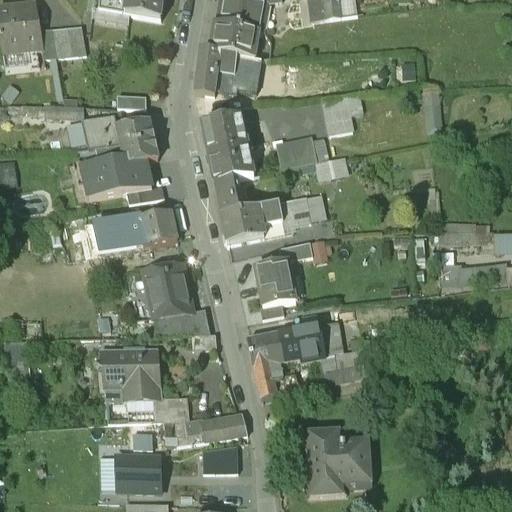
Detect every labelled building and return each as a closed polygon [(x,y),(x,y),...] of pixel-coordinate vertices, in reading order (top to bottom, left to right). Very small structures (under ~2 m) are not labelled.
[(101,0),(89,0),(87,17),(100,19),(101,0)] [(116,0),(101,0),(100,19),(114,20),(115,8),(116,0)] [(127,0),(116,0),(115,8),(127,9),(127,0)] [(163,0),(127,0),(127,9),(125,22),(160,26),(163,0)] [(280,0),(222,0),(218,28),(259,35),(264,7),(281,5),(280,0)] [(323,2),(309,3),(313,26),(326,24),(323,5),(323,2)] [(337,3),(323,5),(326,24),(341,22),(338,3),(337,3)] [(127,9),(115,8),(114,20),(125,22),(127,9)] [(36,16),(0,21),(0,35),(5,67),(43,61),(36,16)] [(254,63),(259,35),(218,28),(215,27),(209,56),(237,60),(254,63)] [(90,56),(80,55),(77,90),(87,91),(90,56)] [(209,56),(201,55),(195,98),(203,99),(214,100),(214,99),(216,89),(223,90),(224,78),(234,80),(237,60),(209,56)] [(254,63),(237,60),(234,80),(257,84),(259,71),(260,66),(260,65),(254,63)] [(357,135),(355,113),(365,112),(364,96),(327,99),(331,138),(357,135)] [(229,97),(214,99),(214,100),(203,99),(205,117),(231,114),(229,97)] [(311,106),(318,142),(331,139),(324,104),(311,106)] [(147,105),(118,106),(119,119),(148,118),(147,105)] [(83,119),(48,120),(48,132),(83,131),(83,119)] [(201,130),(208,159),(247,151),(240,122),(201,130)] [(149,131),(119,139),(117,130),(106,133),(105,131),(84,136),(91,163),(97,162),(122,157),(153,149),(149,131)] [(312,145),(275,152),(281,176),(317,168),(312,145)] [(122,157),(125,169),(127,175),(146,170),(158,167),(153,149),(122,157)] [(247,151),(208,159),(214,190),(236,185),(253,182),(247,151)] [(127,175),(125,169),(83,179),(90,211),(127,202),(152,196),(146,170),(127,175)] [(0,198),(19,195),(16,174),(4,176),(5,184),(0,184),(0,198)] [(236,185),(214,190),(221,221),(243,217),(236,185)] [(152,196),(127,202),(129,214),(164,206),(162,194),(152,196)] [(292,206),(277,209),(280,224),(282,233),(297,230),(295,224),(292,206)] [(277,209),(258,214),(261,228),(280,224),(277,209)] [(243,217),(221,221),(227,251),(264,243),(261,228),(258,214),(243,217)] [(170,220),(137,228),(140,245),(121,249),(124,260),(177,248),(170,220)] [(490,246),(489,224),(443,226),(444,248),(490,246)] [(118,233),(96,238),(102,265),(124,260),(121,249),(118,233)] [(310,248),(279,255),(281,268),(286,267),(287,268),(312,263),(310,248)] [(281,268),(256,273),(264,313),(281,309),(294,307),(287,268),(286,267),(281,268)] [(485,279),(506,283),(507,272),(487,269),(485,279)] [(182,272),(143,281),(153,327),(192,319),(192,318),(182,272)] [(264,313),(259,313),(262,326),(284,322),(281,309),(264,313)] [(192,319),(153,327),(157,345),(192,342),(210,340),(204,315),(192,318),(192,319)] [(329,331),(318,333),(321,353),(333,351),(329,331)] [(317,332),(278,340),(285,367),(301,364),(302,368),(323,363),(321,353),(318,333),(317,332)] [(210,340),(192,342),(193,355),(217,353),(216,340),(210,340)] [(285,367),(278,340),(263,343),(270,370),(253,374),(253,377),(254,377),(260,405),(299,397),(295,379),(282,383),(279,368),(285,367)] [(263,343),(247,347),(253,374),(270,370),(263,343)] [(156,359),(104,365),(107,400),(136,398),(137,410),(153,409),(160,408),(160,407),(156,359)] [(334,361),(323,363),(326,378),(337,375),(334,361)] [(337,375),(326,378),(328,389),(362,382),(359,370),(337,375)] [(185,404),(160,407),(160,408),(153,409),(155,431),(164,430),(189,427),(185,404)] [(242,422),(203,430),(203,439),(205,447),(247,439),(242,422)] [(202,427),(185,430),(187,442),(203,439),(203,430),(202,427)] [(164,430),(155,431),(132,433),(134,461),(154,460),(153,449),(165,448),(164,430)] [(342,438),(304,440),(306,465),(304,465),(305,478),(307,478),(309,502),(346,500),(346,494),(363,493),(362,474),(369,474),(366,442),(342,444),(342,438)] [(117,468),(118,502),(161,501),(160,467),(117,468)]
